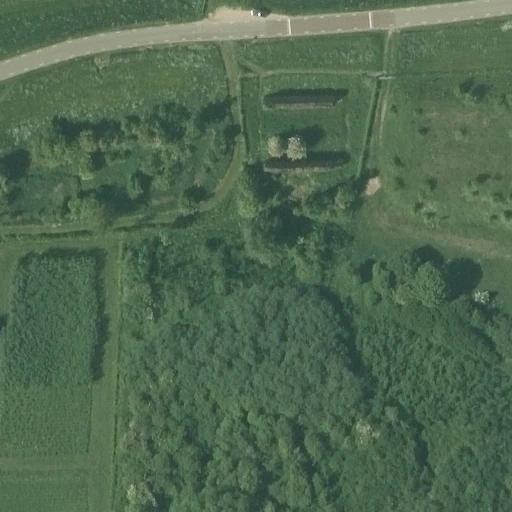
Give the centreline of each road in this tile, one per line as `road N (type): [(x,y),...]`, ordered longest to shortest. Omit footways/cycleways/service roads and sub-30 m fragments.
road 1 (unclassified): [(0,71),(137,36),(511,4)]
road 2 (unknown): [(375,20),(356,167)]
